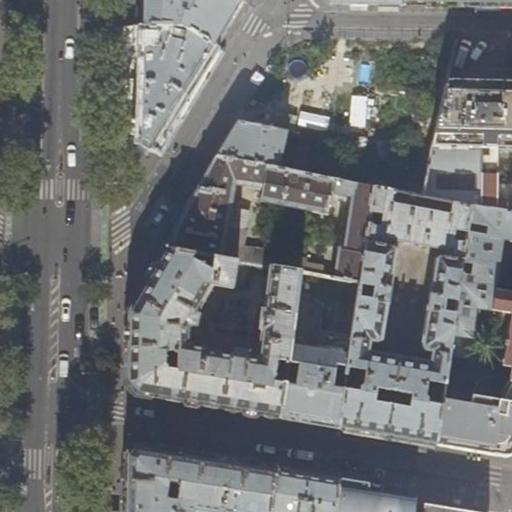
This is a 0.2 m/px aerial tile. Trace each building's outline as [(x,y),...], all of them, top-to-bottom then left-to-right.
[(144,0),(144,2),(144,26),(172,25),(181,25),(188,29),(215,47),(233,16),(242,1),(240,0),(144,0)] [(172,37),(172,25),(144,26),(143,79),(143,85),(142,135),(142,139),(155,147),(196,79),(215,47),(188,29),(181,39),(172,37)] [(448,80),(421,196),(468,205),(511,212),(511,81),(484,81),(448,80)] [(142,135),(143,85),(134,85),(133,135),(142,135)] [(364,128),(365,98),(349,97),(348,128),(364,128)] [(296,125),(325,128),(326,114),(297,111),(296,125)] [(279,170),(287,133),(238,123),(228,141),(218,158),(279,170)] [(291,172),(279,170),(218,158),(200,190),(175,232),(172,250),(249,263),(269,267),(300,272),(305,273),(307,259),(242,247),(245,232),(242,227),(248,223),(250,212),(232,208),(237,187),(263,192),(261,203),(328,216),(332,194),(353,198),(347,229),(344,230),(342,239),(345,241),(343,249),(338,248),(333,278),(359,282),(368,224),(370,212),(373,188),(350,183),(303,175),(291,172)] [(368,224),(359,282),(358,284),(372,286),(370,298),(357,296),(349,344),(345,371),(338,429),(387,437),(435,446),(442,399),(446,365),(448,355),(454,311),(443,309),(444,298),(455,299),(463,242),(453,240),(454,230),(465,232),(468,205),(421,196),(373,188),(370,212),(382,214),(380,227),(368,224)] [(511,212),(468,205),(465,232),(463,242),(455,299),(454,311),(448,355),(454,356),(467,358),(474,308),(511,314),(506,342),(504,342),(503,346),(505,347),(502,365),(511,368),(509,378),(509,381),(511,381),(511,293),(493,290),(499,240),(511,241),(511,222),(510,222),(511,212)] [(175,232),(166,247),(172,250),(175,232)] [(245,285),(249,263),(172,250),(166,247),(128,313),(127,341),(126,384),(136,395),(251,414),(279,419),(297,294),(300,272),(269,267),(264,308),(261,307),(258,329),(261,329),(257,356),(248,355),(249,351),(231,348),(231,352),(190,345),(191,325),(196,325),(201,313),(198,312),(213,284),(234,287),(235,283),(245,285)] [(300,294),(297,294),(279,419),(290,421),(338,429),(345,371),(349,344),(344,344),(342,344),(339,344),(335,344),(329,346),(326,347),(326,352),(315,350),(322,305),(317,301),(314,299),(308,296),(303,295),(300,294)] [(511,381),(509,381),(509,378),(493,374),(491,374),(487,374),(482,375),(479,377),(477,379),(474,382),(472,385),(471,389),(469,403),(442,399),(435,446),(471,452),(506,458),(508,457),(509,457),(511,455),(511,381)] [(269,511),(276,469),(222,461),(136,447),(125,456),(124,490),(123,511),(269,511)] [(308,474),(276,469),(269,511),(335,511),(337,479),(308,474)] [(415,511),(416,504),(417,499),(382,494),(368,492),(367,485),(337,479),(335,511),(415,511)]
